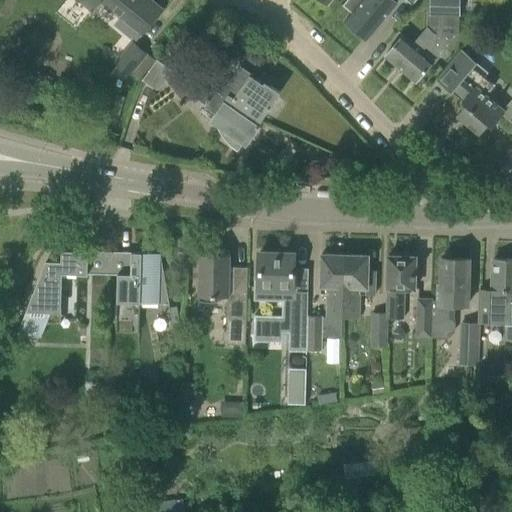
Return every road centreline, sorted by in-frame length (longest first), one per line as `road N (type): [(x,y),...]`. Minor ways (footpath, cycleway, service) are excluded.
road 1 (unclassified): [(416,215),(316,212),(0,157)]
road 2 (residential): [(416,215),(416,165),(252,0)]
